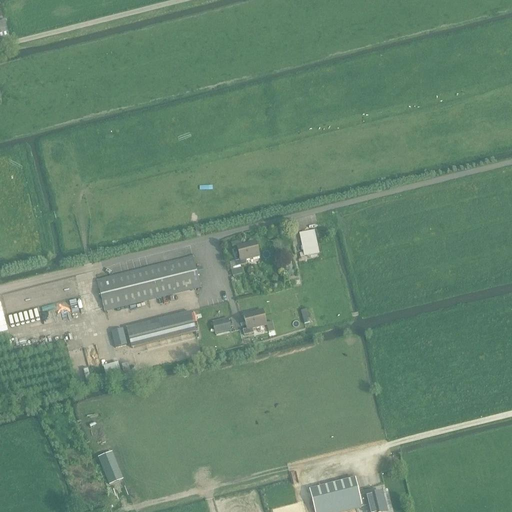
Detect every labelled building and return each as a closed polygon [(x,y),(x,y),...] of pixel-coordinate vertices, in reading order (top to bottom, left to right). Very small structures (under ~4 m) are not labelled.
[(0,39),(9,38),(5,21),(0,21),(0,39)] [(319,254),(314,230),(299,234),(304,257),(319,254)] [(236,248),(236,249),(239,261),(229,264),(230,269),(246,265),(245,261),(260,258),(256,243),(241,247),(240,241),(230,243),(232,249),(236,248)] [(104,312),(200,288),(193,258),(97,282),(104,312)] [(309,323),(305,310),(301,311),(305,324),(309,323)] [(248,331),(243,332),(244,336),(254,334),(253,330),(267,326),(268,333),(274,331),(272,322),(266,323),(263,311),(244,316),(248,331)] [(132,349),(195,333),(190,313),(127,329),(132,349)] [(216,335),(231,332),(228,319),(213,323),(216,335)] [(60,377),(55,360),(44,363),(49,381),(60,377)] [(117,363),(104,367),(107,379),(121,376),(117,363)] [(110,485),(122,480),(111,453),(99,458),(110,485)] [(314,511),(346,511),(361,509),(358,499),(354,481),(309,492),(314,511)] [(365,497),(358,499),(361,509),(362,508),(361,508),(368,506),(369,511),(385,511),(381,494),(365,498),(365,497)]
